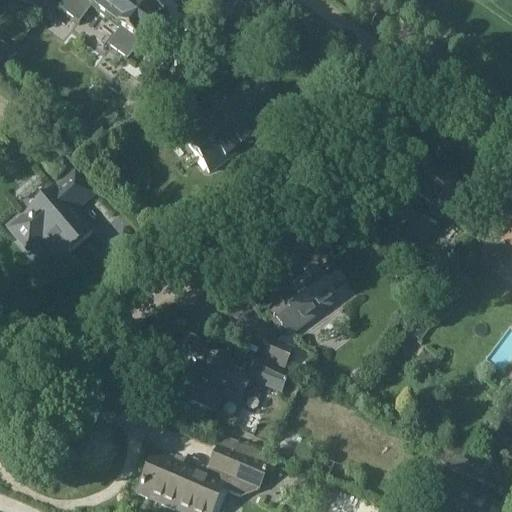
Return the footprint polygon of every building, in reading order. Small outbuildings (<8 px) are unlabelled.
[(42,22),(58,0),(24,0),(20,5),(42,22)] [(78,27),(91,10),(111,25),(109,28),(117,34),(106,47),(125,61),(143,38),(152,45),(161,32),(153,25),(161,14),(141,0),(66,0),(58,12),(78,27)] [(248,12),(238,5),(226,22),(236,29),(248,12)] [(0,74),(1,75),(14,56),(0,45),(0,74)] [(204,130),(206,133),(187,147),(208,175),(257,138),(250,128),(274,110),(258,89),(204,130)] [(439,225),(441,225),(444,223),(449,218),(466,195),(425,165),(410,185),(415,189),(413,191),(432,205),(429,212),(429,214),(429,216),(430,218),(431,219),(433,221),(435,223),(437,224),(439,225)] [(72,213),(90,197),(74,177),(56,193),(54,191),(24,218),(24,219),(9,232),(26,252),(40,240),(46,247),(54,241),(67,255),(91,235),(72,213)] [(480,228),(472,221),(467,227),(475,233),(480,228)] [(500,247),(511,256),(511,229),(509,234),(497,225),(476,253),(488,262),(500,247)] [(287,338),(334,302),(341,311),(353,303),(346,293),(347,293),(328,268),(317,277),(314,273),(278,300),(281,303),(269,313),(287,338)] [(295,353),(295,352),(271,341),(260,365),(284,376),(292,379),(302,356),(295,353)] [(182,387),(195,392),(189,405),(212,415),(220,396),(240,404),(249,384),(263,390),(271,371),(241,356),(229,350),(222,364),(209,358),(204,371),(191,366),(190,370),(189,369),(183,383),(184,383),(182,387)] [(205,477),(154,455),(138,492),(184,511),(215,511),(223,493),(241,501),(258,493),(268,471),(245,461),(246,458),(218,447),(205,477)] [(410,506),(407,511),(424,511),(435,491),(432,489),(433,486),(437,488),(443,476),(435,473),(437,468),(488,494),(495,479),(439,450),(429,470),(427,469),(409,505),(410,506)] [(511,511),(511,485),(507,484),(500,499),(511,504),(511,511),(446,480),(430,511),(511,511)] [(317,482),(312,495),(333,504),(338,491),(317,482)]
